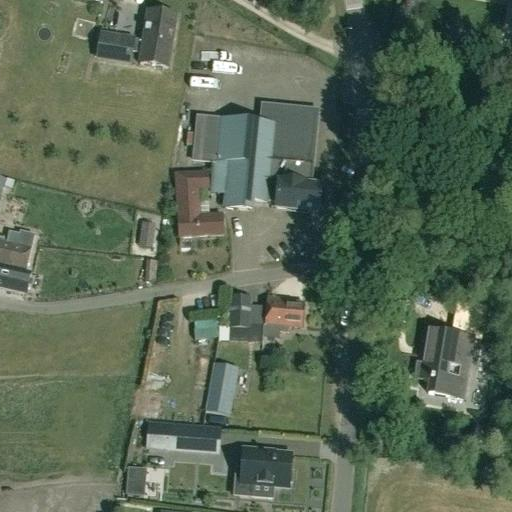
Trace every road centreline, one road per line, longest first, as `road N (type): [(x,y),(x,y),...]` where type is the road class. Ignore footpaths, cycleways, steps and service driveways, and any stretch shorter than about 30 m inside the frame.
road 1 (unclassified): [(339,511),(364,260),(360,52)]
road 2 (residential): [(360,52),(511,74)]
